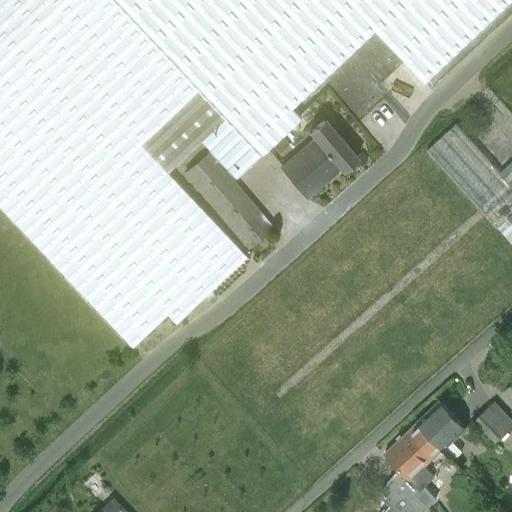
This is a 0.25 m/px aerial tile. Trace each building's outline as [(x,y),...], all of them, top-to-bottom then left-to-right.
[(0,0),(0,207),(132,348),(167,315),(176,324),(246,258),(167,174),(201,141),(236,178),(261,154),(260,153),(296,119),(287,109),(372,28),(423,82),(509,0),(0,0)] [(279,166),(305,197),(338,170),(340,172),(357,158),(324,119),(308,132),(313,138),(279,166)] [(511,161),(499,173),(455,125),(425,152),(511,245),(511,161)] [(273,227),(208,152),(183,173),(247,248),(273,227)] [(439,401),(417,422),(443,449),(465,428),(439,401)] [(473,421),(495,443),(508,430),(486,408),(473,421)] [(443,449),(417,422),(384,453),(399,469),(377,494),(391,506),(385,511),(423,511),(435,501),(423,488),(433,479),(423,468),(443,449)]
